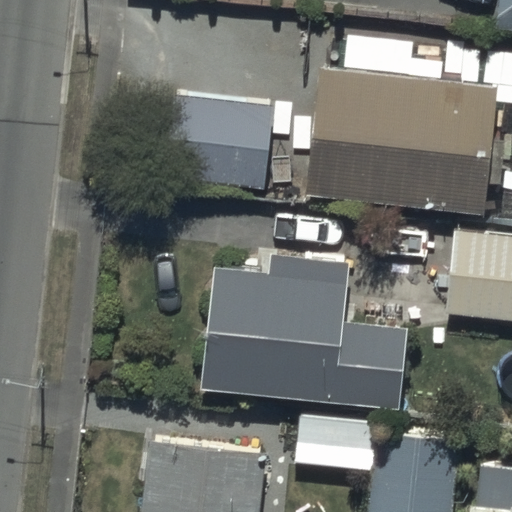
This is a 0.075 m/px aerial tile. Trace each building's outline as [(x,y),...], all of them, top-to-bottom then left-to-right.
[(511,0),(497,0),(495,21),(511,23),(511,0)] [(506,89),(328,70),(311,194),(488,218),(506,89)] [(277,92),(179,83),(170,166),(270,177),(277,92)] [(335,296),(342,238),(264,229),(262,248),(211,244),(197,364),(390,387),(400,304),(335,296)] [(511,235),(461,229),(451,314),(511,321),(511,235)] [(377,419),(378,415),(302,404),(295,454),(372,464),(377,419)] [(377,419),(372,464),(367,499),(454,511),(461,428),(377,419)] [(258,511),(265,436),(152,425),(143,511),(258,511)] [(471,511),(511,511),(511,453),(479,450),(471,511)]
